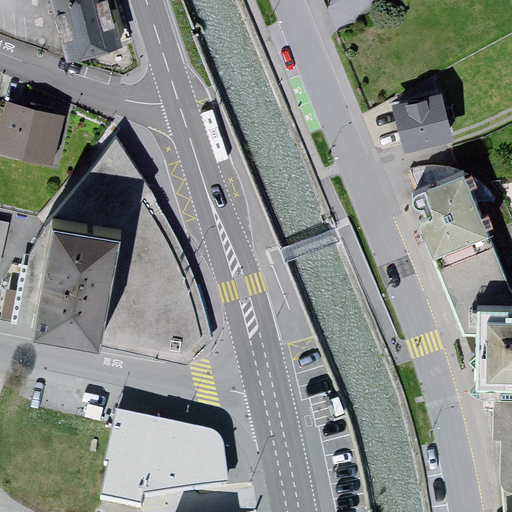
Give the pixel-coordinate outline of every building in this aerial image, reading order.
[(110,0),(50,0),(66,58),(77,55),(121,42),(110,0)] [(433,95),(389,107),(399,143),(442,131),(433,95)] [(64,113),(6,99),(0,122),(0,150),(52,164),(64,113)] [(122,144),(116,135),(52,214),(43,227),(31,251),(17,321),(34,324),(33,328),(98,343),(186,361),(211,338),(184,250),(122,144)] [(454,333),(463,332),(464,302),(508,303),(496,273),(456,175),(407,173),(411,181),(414,189),(401,194),(435,284),(454,333)] [(0,262),(9,221),(0,219),(0,262)] [(511,302),(508,303),(464,302),(463,332),(461,390),(496,391),(511,391),(511,302)] [(511,391),(496,391),(492,485),(511,486),(511,391)] [(157,421),(116,413),(113,423),(104,466),(107,467),(100,501),(139,508),(141,497),(157,421)] [(207,430),(157,421),(141,497),(227,487),(222,449),(217,438),(207,430)]
